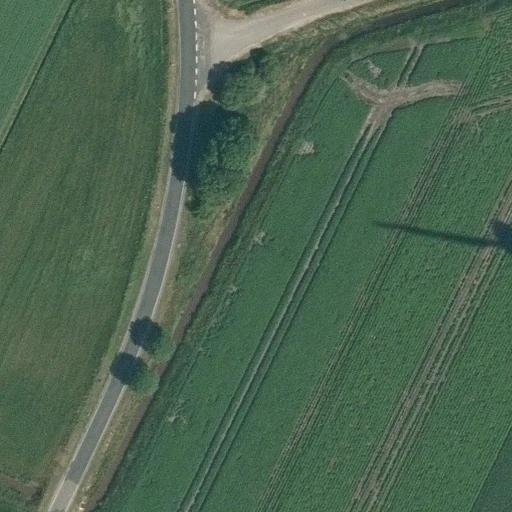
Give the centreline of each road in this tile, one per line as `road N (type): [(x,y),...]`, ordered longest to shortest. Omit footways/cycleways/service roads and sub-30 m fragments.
road 1 (tertiary): [(192,44),(114,410),(65,511)]
road 2 (unclassified): [(192,44),(343,0)]
